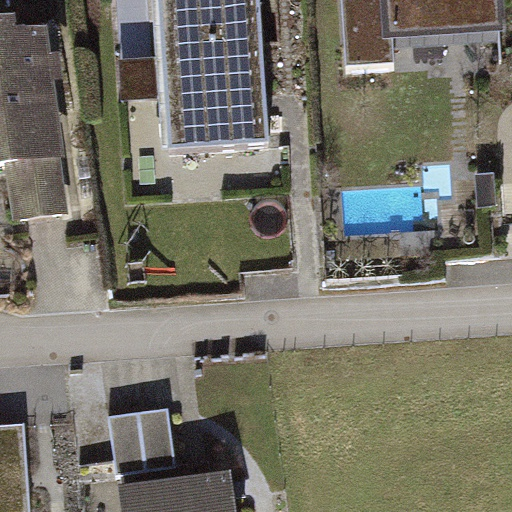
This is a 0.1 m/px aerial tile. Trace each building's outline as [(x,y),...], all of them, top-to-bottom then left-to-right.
[(264,148),(256,0),(237,0),(170,3),(177,152),(264,148)] [(503,37),(501,0),(348,0),(353,75),(397,72),(396,43),(503,37)] [(80,210),(52,33),(15,38),(12,22),(0,23),(0,179),(17,177),(24,219),(80,210)] [(170,412),(112,420),(120,476),(178,468),(170,412)] [(0,511),(32,511),(27,426),(0,427),(0,511)] [(231,511),(228,480),(129,492),(131,511),(231,511)]
